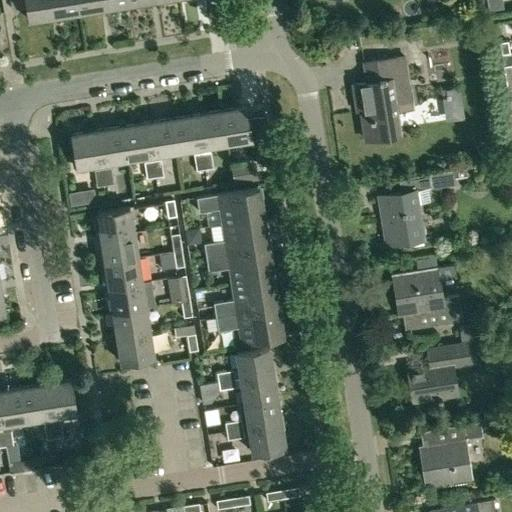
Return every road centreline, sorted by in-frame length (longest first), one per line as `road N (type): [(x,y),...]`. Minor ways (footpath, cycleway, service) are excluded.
road 1 (residential): [(365,453),(304,86),(295,67),(271,51)]
road 2 (residential): [(0,508),(365,453)]
road 3 (residential): [(0,345),(49,338),(11,98)]
road 4 (residential): [(11,98),(236,64),(271,51)]
